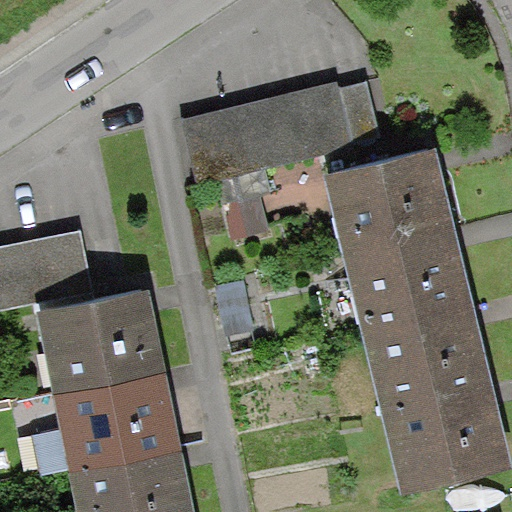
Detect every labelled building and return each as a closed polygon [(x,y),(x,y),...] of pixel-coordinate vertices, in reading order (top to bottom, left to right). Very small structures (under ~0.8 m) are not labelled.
[(369,75),(338,82),(353,142),(383,136),(369,75)] [(338,82),(306,89),(321,150),(353,142),(338,82)] [(306,89),(278,96),(293,157),(321,150),(306,89)] [(278,96),(245,105),(260,165),(293,157),(278,96)] [(245,105),(214,112),(229,173),(260,165),(245,105)] [(197,180),(229,173),(214,112),(182,120),(197,180)] [(355,245),(453,222),(436,147),(338,169),(355,245)] [(288,219),(340,207),(328,157),(276,168),(288,219)] [(257,192),(224,201),(236,238),(268,228),(257,192)] [(373,321),(471,299),(453,222),(355,245),(373,321)] [(79,235),(51,241),(61,296),(89,290),(79,235)] [(51,241),(19,247),(30,302),(61,296),(51,241)] [(19,247),(0,251),(0,308),(30,302),(19,247)] [(44,308),(61,386),(159,365),(142,287),(44,308)] [(392,402),(490,379),(471,299),(373,321),(392,402)] [(61,386),(79,467),(177,446),(159,365),(61,386)] [(490,379),(392,402),(411,486),(509,463),(490,379)] [(79,467),(88,511),(190,511),(177,446),(79,467)]
